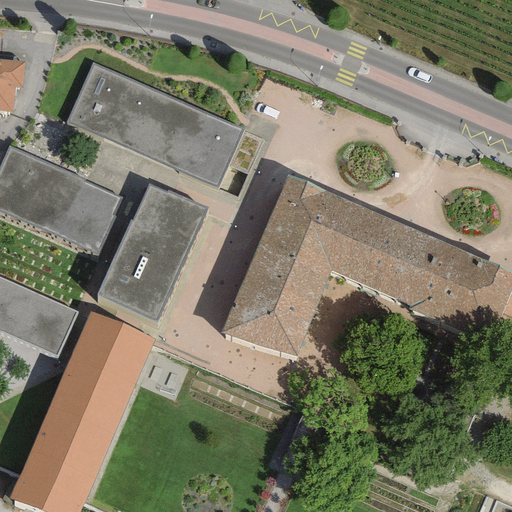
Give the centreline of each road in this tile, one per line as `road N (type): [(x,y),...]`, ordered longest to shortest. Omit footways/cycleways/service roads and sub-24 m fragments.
road 1 (primary): [(119,0),(265,34),(511,134)]
road 2 (track): [(57,0),(24,119),(0,143)]
